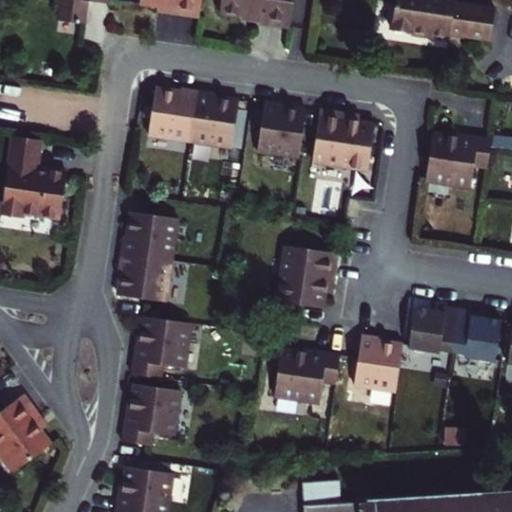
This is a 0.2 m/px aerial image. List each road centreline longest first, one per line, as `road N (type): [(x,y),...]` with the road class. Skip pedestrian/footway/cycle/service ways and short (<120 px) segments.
road 1 (residential): [(87,312),(117,85),(141,53),(397,91),(411,115),(391,266),(511,283)]
road 2 (residential): [(0,305),(89,443)]
road 3 (residential): [(89,443),(87,312)]
